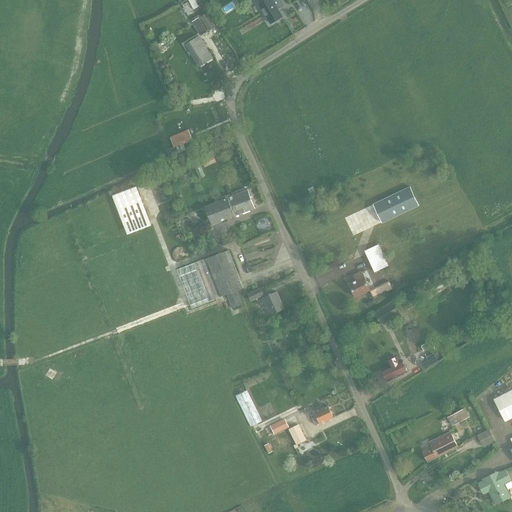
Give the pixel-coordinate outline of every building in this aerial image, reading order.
[(196,0),(186,0),(182,2),(186,12),(190,10),(190,9),(199,5),(196,0)] [(225,15),(240,6),(236,0),(230,0),(219,7),(225,15)] [(280,0),(257,0),(260,4),(259,4),(271,23),(282,17),(277,9),(284,5),(280,0)] [(208,13),(200,17),(208,31),(216,26),(208,13)] [(192,22),(200,35),(207,31),(198,18),(192,22)] [(212,58),(199,36),(185,44),(199,67),(212,58)] [(173,147),(192,139),(188,130),(170,138),(173,147)] [(204,166),(216,161),(212,152),(200,157),(204,166)] [(151,180),(139,185),(141,189),(152,185),(151,180)] [(137,186),(112,196),(124,226),(148,217),(137,186)] [(313,187),(308,189),(311,195),(316,193),(313,187)] [(409,187),(373,204),(382,222),(418,205),(409,187)] [(212,225),(254,208),(247,190),(205,207),(212,225)] [(366,251),(375,270),(386,265),(377,246),(366,251)] [(228,250),(205,258),(220,297),(227,294),(232,308),(241,304),(236,290),(243,288),(228,250)] [(205,258),(176,270),(188,300),(190,306),(191,308),(220,297),(205,258)] [(349,284),(355,297),(370,290),(361,272),(354,275),(357,280),(349,284)] [(374,298),(392,289),(388,281),(370,290),(374,298)] [(248,294),(251,301),(264,295),(260,288),(248,294)] [(276,292),(262,298),(257,301),(259,305),(264,303),(270,315),(284,309),(276,292)] [(397,300),(375,314),(381,324),(397,314),(399,318),(406,313),(397,300)] [(435,351),(427,355),(429,360),(421,363),(424,369),(440,361),(435,351)] [(407,372),(401,361),(397,363),(395,358),(389,360),(391,365),(382,370),(387,381),(407,372)] [(511,417),(511,389),(494,399),(506,421),(511,417)] [(319,423),(319,424),(333,417),(328,406),(314,412),(314,413),(310,414),(315,425),(319,423)] [(463,409),(445,418),(450,426),(467,417),(463,409)] [(274,435),(289,427),(285,419),(270,426),(274,435)] [(298,447),(297,444),(306,440),(299,424),(288,429),(296,444),(293,445),(295,448),(298,447)] [(483,447),(494,441),(489,430),(477,435),(483,447)] [(429,442),(432,447),(422,452),(427,462),(457,447),(450,432),(429,442)] [(268,453),(273,451),(269,443),(264,445),(268,453)] [(510,497),(503,484),(510,480),(505,470),(498,474),(497,472),(483,479),(484,481),(478,484),(482,490),(487,487),(496,504),(510,497)] [(253,499),(242,504),(246,511),(256,511),(260,510),(256,503),(255,503),(253,499)]
